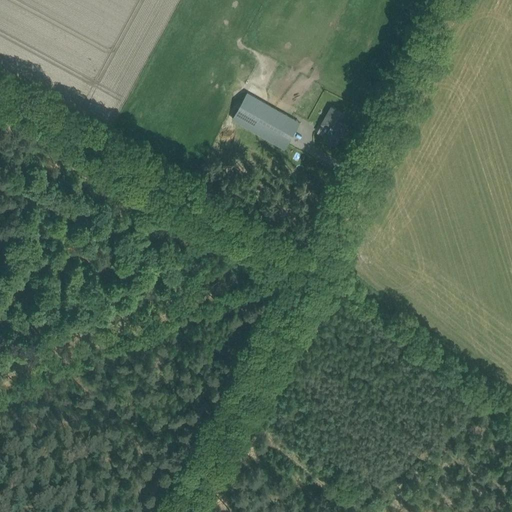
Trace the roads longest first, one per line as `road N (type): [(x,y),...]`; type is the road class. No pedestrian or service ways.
road 1 (track): [(316,253),(258,230),(0,85)]
road 2 (track): [(177,511),(323,240)]
road 3 (unclassified): [(323,240),(445,0)]
